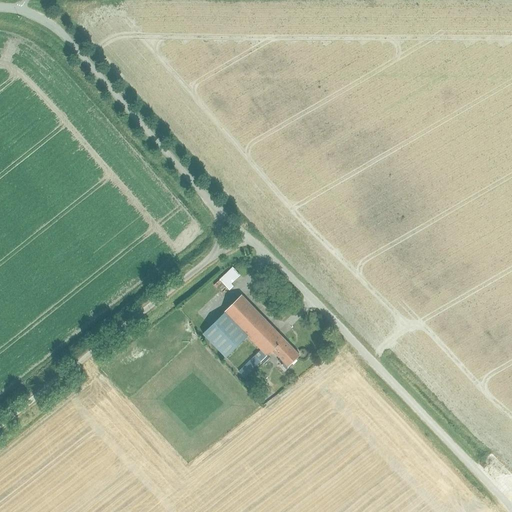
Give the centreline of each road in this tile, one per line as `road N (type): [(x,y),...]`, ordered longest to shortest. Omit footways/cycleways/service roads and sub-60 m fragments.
road 1 (unclassified): [(511,509),(250,239)]
road 2 (unclassified): [(219,210),(50,20),(22,8)]
road 3 (unclassified): [(213,255),(0,425)]
